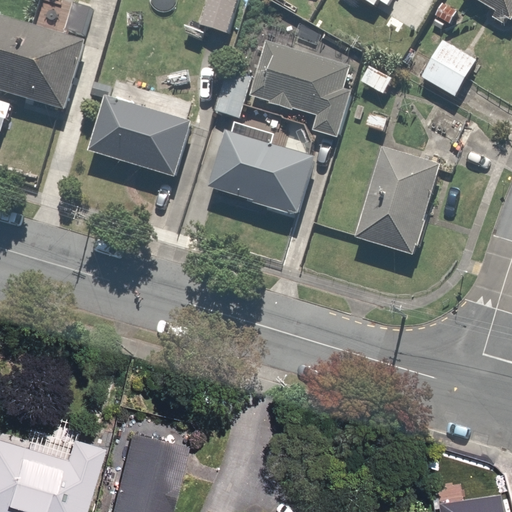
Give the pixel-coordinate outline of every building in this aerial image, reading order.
[(245,0),(208,0),(201,23),(234,34),(245,0)] [(384,0),(365,0),(378,9),(384,0)] [(511,22),(511,0),(469,0),(511,23),(511,22)] [(89,39),(0,14),(0,95),(68,114),(89,39)] [(268,23),(247,95),(315,115),(309,132),(332,139),(358,50),(268,23)] [(482,63),(444,40),(422,77),(460,100),(482,63)] [(394,74),(371,63),(362,82),(385,93),(394,74)] [(248,75),(224,70),(216,111),(240,116),(248,75)] [(193,123),(105,98),(90,153),(178,177),(193,123)] [(470,125),(432,106),(419,133),(457,151),(470,125)] [(389,116),(367,111),(362,134),(384,138),(389,116)] [(316,156),(227,127),(205,192),(294,222),(316,156)] [(442,166),(381,148),(356,234),(417,252),(442,166)] [(139,413),(134,437),(122,434),(105,511),(171,511),(185,447),(155,441),(161,417),(139,413)] [(85,511),(105,446),(70,436),(65,454),(0,435),(0,511),(85,511)]
